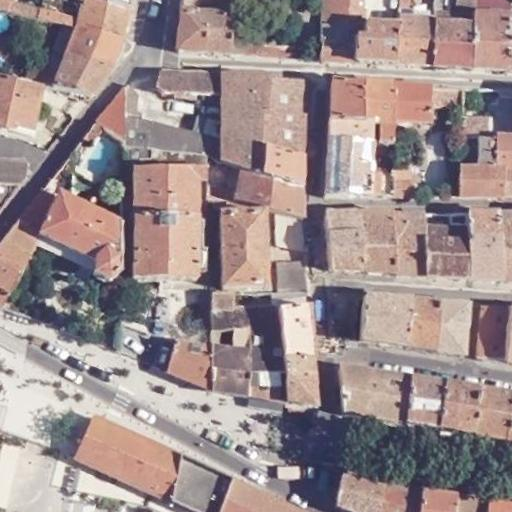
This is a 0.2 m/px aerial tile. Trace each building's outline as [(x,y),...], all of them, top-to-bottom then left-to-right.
[(6,0),(4,9),(62,23),(64,23),(67,14),(7,0),(6,0)] [(78,4),(74,26),(121,37),(128,7),(103,1),(98,0),(83,0),(82,5),(78,4)] [(180,0),(176,49),(298,57),(296,47),(232,42),(232,0),(180,0)] [(348,17),(349,0),(321,0),(320,21),(348,24),(348,17)] [(349,0),(348,17),(363,17),(363,10),(361,10),(361,0),(349,0)] [(511,29),(511,27),(511,14),(474,11),(473,23),(470,67),(506,70),(511,29)] [(320,59),(353,60),(354,44),(362,45),(363,25),(348,24),(320,21),(318,40),(321,41),(320,59)] [(432,65),(470,67),(473,23),(434,22),(433,33),(432,65)] [(54,51),(64,54),(74,26),(64,23),(54,51)] [(353,60),(394,63),(397,24),(363,23),(363,25),(362,45),(354,44),(353,60)] [(394,63),(432,65),(433,33),(410,31),(410,25),(397,24),(394,63)] [(110,67),(121,37),(74,26),(64,54),(110,67)] [(90,96),(110,67),(64,54),(58,71),(52,86),(90,96)] [(27,80),(52,86),(58,71),(30,65),(27,80)] [(269,76),(160,69),(155,86),(161,90),(221,94),(221,141),(138,117),(124,114),(123,138),(123,145),(206,155),(242,168),(262,174),(264,144),(269,76)] [(0,124),(27,131),(37,83),(24,80),(0,74),(0,124)] [(269,76),(264,144),(303,155),(305,80),(269,76)] [(331,80),(329,118),(362,122),(362,81),(331,80)] [(126,81),(122,86),(124,114),(138,117),(139,97),(126,81)] [(393,83),(362,81),(362,122),(370,122),(377,123),(376,140),(393,142),(393,132),(393,119),(393,83)] [(432,85),(393,83),(393,119),(418,120),(430,121),(431,101),(432,85)] [(463,87),(432,85),(431,101),(463,102),(463,87)] [(104,126),(123,138),(124,114),(122,86),(83,136),(92,141),(104,126)] [(329,118),(328,140),(370,142),(370,141),(370,122),(362,122),(329,118)] [(458,195),(503,195),(504,166),(495,165),(496,129),(489,129),(489,118),(462,118),(461,138),(480,138),(480,165),(460,165),(460,166),(458,195)] [(418,120),(393,119),(393,132),(417,133),(418,120)] [(511,195),(511,130),(496,129),(495,165),(504,166),(503,195),(511,195)] [(370,172),(370,142),(328,140),(326,195),(375,195),(392,195),(393,179),(393,173),(370,172)] [(302,187),(303,155),(264,144),(262,174),(302,187)] [(0,183),(18,185),(26,174),(27,160),(0,157),(0,183)] [(393,173),(393,179),(415,179),(415,163),(393,163),(393,173)] [(458,195),(460,166),(449,166),(447,195),(458,195)] [(207,178),(206,167),(133,167),(132,278),(194,280),(195,178),(207,178)] [(302,187),(262,174),(242,168),(233,199),(263,207),(274,210),(302,218),(302,187)] [(393,179),(392,195),(415,195),(415,179),(393,179)] [(226,183),(206,182),(207,197),(226,198),(226,183)] [(0,207),(18,185),(0,183),(0,207)] [(56,196),(42,187),(18,218),(38,229),(56,196)] [(119,272),(120,225),(58,192),(56,196),(38,229),(18,218),(0,242),(0,305),(1,306),(39,233),(90,260),(94,274),(107,282),(119,272)] [(207,197),(207,207),(250,207),(251,211),(218,212),(220,286),(265,285),(263,207),(233,199),(226,198),(207,197)] [(303,248),(302,218),(274,210),(276,241),(303,248)] [(500,281),(511,281),(511,211),(497,212),(500,281)] [(329,268),(361,271),(354,212),(321,213),(329,268)] [(361,271),(395,272),(389,212),(354,212),(361,271)] [(395,272),(412,274),(405,212),(389,212),(395,272)] [(412,274),(426,275),(424,224),(423,212),(405,212),(412,274)] [(468,278),(500,281),(497,212),(464,212),(465,228),(468,278)] [(426,275),(452,277),(449,227),(424,224),(426,275)] [(452,277),(468,278),(465,228),(449,227),(452,277)] [(307,291),(304,258),(277,259),(280,290),(307,291)] [(284,402),(281,354),(278,305),(250,305),(250,291),(209,290),(210,327),(231,330),(232,330),(246,332),(250,396),(284,402)] [(278,293),(278,305),(307,304),(307,293),(278,293)] [(359,339),(404,345),(409,298),(363,295),(359,339)] [(404,345),(433,349),(438,301),(409,298),(404,345)] [(467,303),(438,301),(433,349),(463,354),(467,303)] [(311,356),(307,304),(278,305),(281,354),(311,356)] [(478,355),(505,359),(508,306),(482,304),(478,355)] [(246,332),(232,330),(233,350),(210,347),(211,389),(250,396),(246,332)] [(166,370),(211,389),(210,347),(175,340),(166,370)] [(284,402),(314,407),(311,356),(281,354),(284,402)] [(342,411),(367,416),(369,372),(353,370),(338,367),(342,411)] [(367,416),(404,423),(408,378),(369,372),(367,416)] [(404,423),(438,429),(443,383),(408,378),(404,423)] [(35,402),(40,392),(39,392),(13,380),(9,391),(35,402)] [(438,429),(471,435),(477,389),(443,383),(438,429)] [(471,435),(504,440),(510,394),(477,389),(471,435)] [(305,511),(212,470),(212,468),(180,453),(178,455),(95,417),(76,457),(196,511),(305,511)] [(337,505),(355,511),(375,511),(383,485),(341,477),(337,505)] [(375,511),(418,511),(422,491),(383,485),(375,511)] [(418,511),(452,511),(455,497),(422,491),(418,511)] [(452,511),(485,511),(487,503),(455,497),(452,511)] [(485,511),(511,511),(511,507),(487,503),(485,511)]
